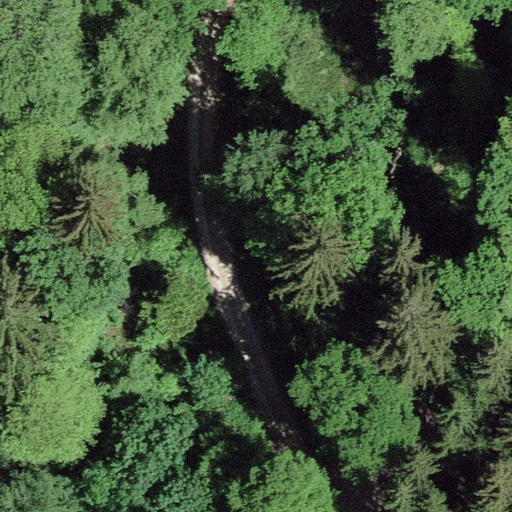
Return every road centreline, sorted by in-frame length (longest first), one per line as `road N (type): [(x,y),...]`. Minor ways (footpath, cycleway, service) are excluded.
road 1 (track): [(334,511),(220,271),(201,94),(220,0)]
road 2 (track): [(332,508),(511,354)]
